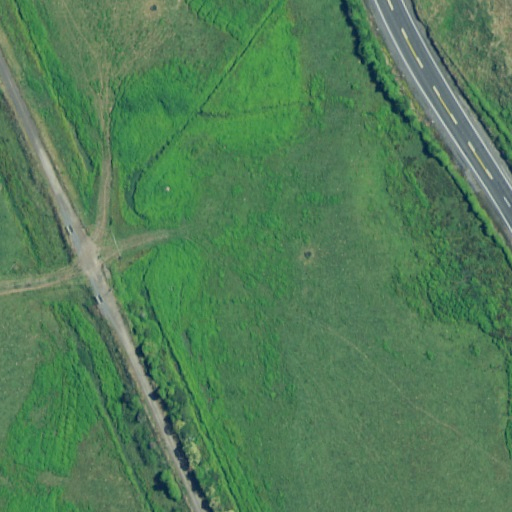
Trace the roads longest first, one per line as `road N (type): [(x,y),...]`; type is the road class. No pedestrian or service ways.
road 1 (primary): [(388,0),(511,232)]
road 2 (track): [(0,285),(169,246)]
